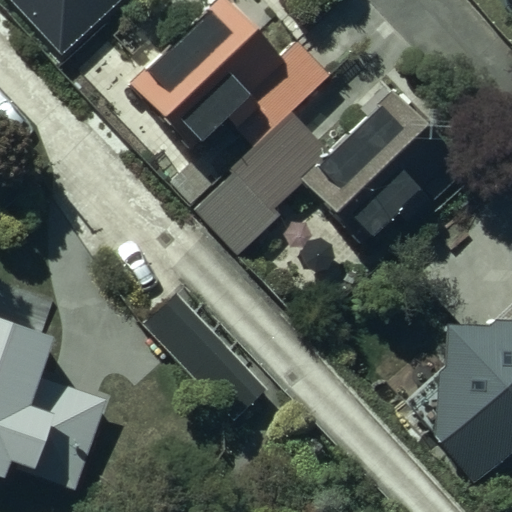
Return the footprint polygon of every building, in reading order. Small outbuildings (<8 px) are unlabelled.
[(65,0),(79,14),(92,0),(65,0)] [(297,189),(327,156),(287,115),(326,78),(292,43),(272,61),(214,0),(213,0),(125,90),(171,144),(175,141),(187,154),(220,126),(229,138),(232,135),(247,152),(226,170),(230,175),(187,211),(229,260),(274,222),(268,214),(297,189)] [(327,156),(297,189),(341,241),(348,235),(359,249),(390,223),(395,229),(424,204),(417,197),(420,194),(430,206),(453,187),(440,172),(450,163),(392,94),(327,156)] [(165,300),(137,329),(234,424),(262,395),(165,300)] [(429,381),(403,408),(430,433),(424,440),(472,483),(511,453),(511,330),(436,330),(436,376),(429,376),(429,381)]
